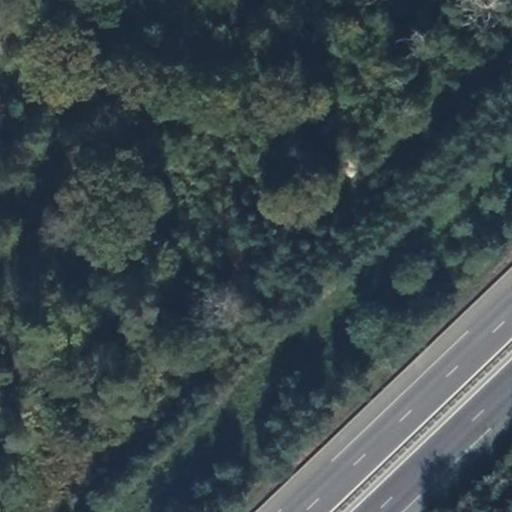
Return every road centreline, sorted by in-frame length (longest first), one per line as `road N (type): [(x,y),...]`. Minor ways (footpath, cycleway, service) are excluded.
road 1 (motorway): [(511,315),(305,511)]
road 2 (motorway): [(379,511),(511,385)]
